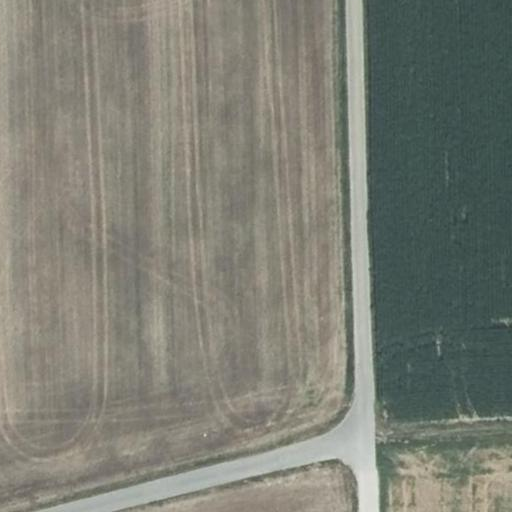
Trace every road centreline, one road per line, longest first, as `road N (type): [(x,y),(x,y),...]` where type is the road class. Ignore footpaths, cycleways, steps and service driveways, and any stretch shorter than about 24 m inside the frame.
road 1 (track): [(355,0),(364,441)]
road 2 (track): [(72,511),(364,441)]
road 3 (track): [(364,441),(511,429)]
